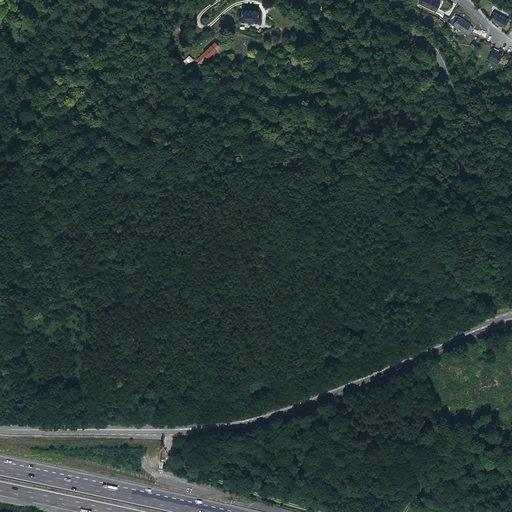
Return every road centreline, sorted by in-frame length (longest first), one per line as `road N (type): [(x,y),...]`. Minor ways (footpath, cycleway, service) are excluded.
road 1 (secondary): [(154,430),(254,422),(511,316)]
road 2 (tertiary): [(344,0),(429,46),(461,110),(511,121)]
road 3 (motorway): [(196,511),(0,469)]
road 4 (secondary): [(154,430),(0,426)]
